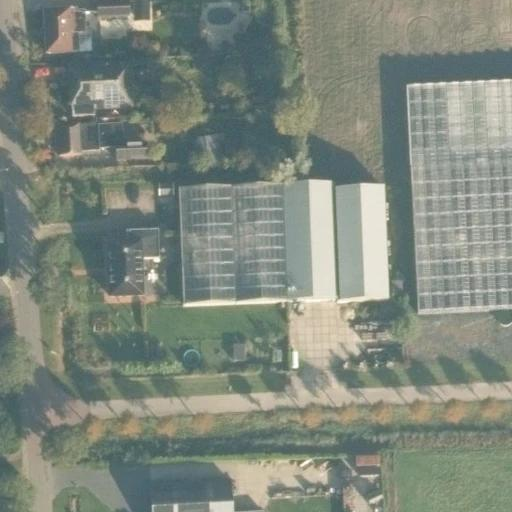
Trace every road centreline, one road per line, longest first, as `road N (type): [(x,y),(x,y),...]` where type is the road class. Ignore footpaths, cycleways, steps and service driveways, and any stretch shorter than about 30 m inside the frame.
road 1 (unclassified): [(35,410),(511,388)]
road 2 (tertiary): [(35,410),(4,0)]
